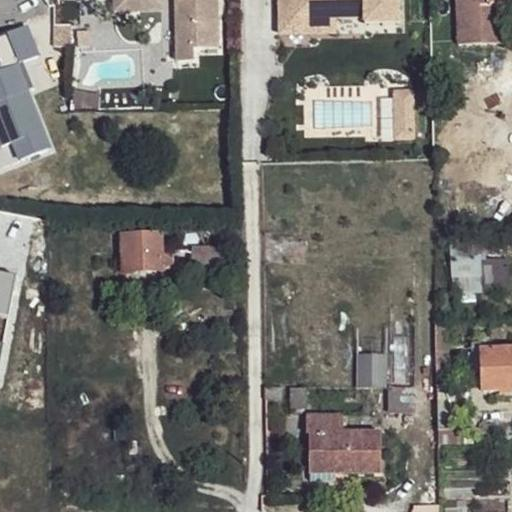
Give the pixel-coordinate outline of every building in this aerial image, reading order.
[(179,0),(180,63),(196,63),(196,51),(220,50),(220,0),(179,0)] [(277,0),(278,29),(308,29),(308,20),(335,20),(363,20),(363,25),(396,24),(397,1),(386,2),(385,0),(277,0)] [(457,0),(459,46),(504,45),(503,6),(508,0),(457,0)] [(278,29),(279,36),(335,34),(335,20),(308,20),(308,29),(278,29)] [(410,93),(393,93),(394,140),(411,139),(410,93)] [(415,235),(271,234),(271,264),(415,265),(415,235)] [(123,271),(123,273),(162,271),(164,271),(162,236),(121,236),(122,253),(123,271)] [(479,243),(450,245),(452,278),(481,276),(479,243)] [(192,250),(191,270),(226,269),(226,249),(192,250)] [(171,251),(163,251),(164,271),(174,270),(171,251)] [(122,253),(91,255),(91,272),(92,272),(93,281),(100,280),(115,280),(114,271),(123,271),(122,253)] [(415,265),(271,264),(271,388),(282,389),(291,388),(305,389),(390,389),(414,389),(415,389),(415,265)] [(12,272),(0,269),(0,311),(4,313),(12,272)] [(481,276),(452,278),(454,297),(483,294),(481,276)] [(436,323),(437,395),(447,394),(447,323),(436,323)] [(481,354),(482,373),(483,393),(499,392),(499,395),(511,395),(511,392),(511,391),(511,350),(492,352),(492,340),(480,341),(480,344),(471,345),(471,354),(481,354)] [(481,354),(468,355),(469,374),(482,373),(481,354)] [(282,401),(282,389),(271,388),(265,389),(265,401),(282,401)] [(305,389),(291,388),(292,409),(305,409),(305,389)] [(414,389),(390,389),(390,415),(414,414),(414,389)] [(437,395),(438,430),(471,429),(470,393),(447,394),(437,395)] [(307,417),(307,435),(310,435),(310,467),(344,467),(344,475),(381,474),(381,433),(342,434),(342,417),(307,417)] [(471,429),(438,430),(438,446),(471,445),(471,429)]
